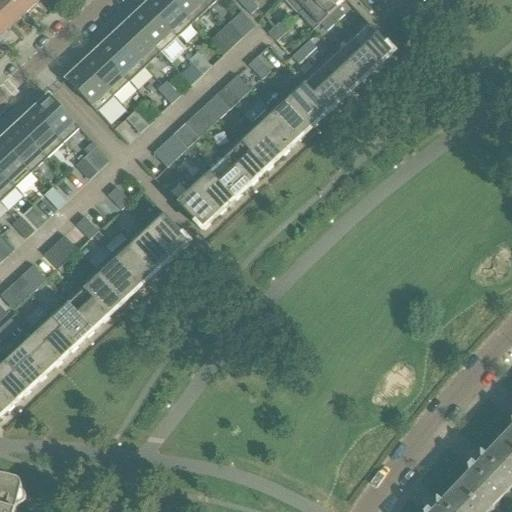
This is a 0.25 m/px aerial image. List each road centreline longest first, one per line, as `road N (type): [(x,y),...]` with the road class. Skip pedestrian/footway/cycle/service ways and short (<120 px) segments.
road 1 (residential): [(368,511),(469,379),(511,336)]
road 2 (residential): [(103,0),(0,96)]
